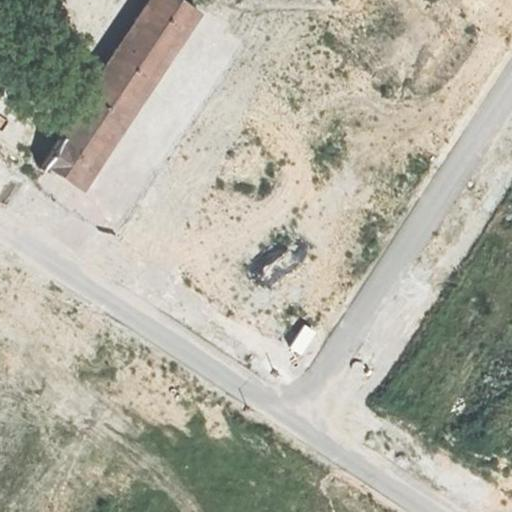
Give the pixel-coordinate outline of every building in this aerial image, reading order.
[(192,9),(179,0),(152,0),(144,13),(61,138),(44,163),(75,184),(192,9)] [(450,0),(332,0),(337,2),(321,29),(439,100),(487,22),(450,0)] [(244,173),(241,175),(239,179),(240,183),(241,186),(244,189),(248,190),(252,189),(255,186),(257,183),(257,179),(255,175),(252,173),(248,172),(244,173)] [(280,333),(327,364),(415,233),(368,202),(280,333)] [(0,511),(179,511),(0,396),(0,511)]
